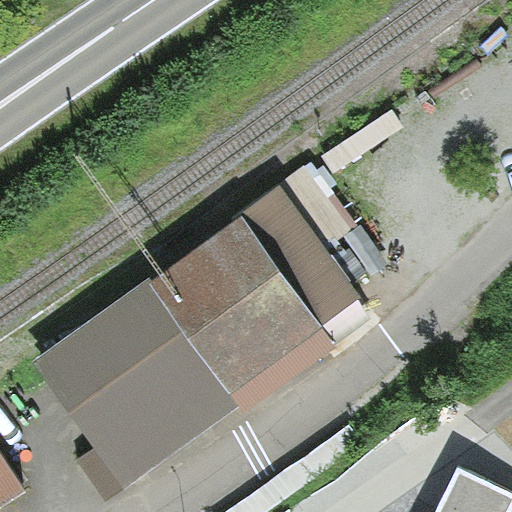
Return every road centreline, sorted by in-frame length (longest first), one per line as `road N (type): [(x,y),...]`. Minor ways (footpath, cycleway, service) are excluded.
road 1 (unclassified): [(148,511),(341,378),(511,221)]
road 2 (primary): [(0,101),(153,0)]
